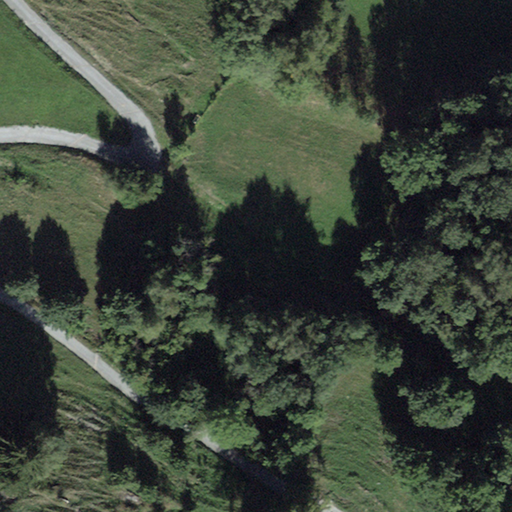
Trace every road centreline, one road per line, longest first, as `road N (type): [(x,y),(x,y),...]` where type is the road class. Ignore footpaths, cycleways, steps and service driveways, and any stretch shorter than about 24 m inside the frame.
road 1 (track): [(139,149),(281,264),(442,350),(511,403)]
road 2 (track): [(0,297),(131,392),(333,511)]
road 3 (track): [(16,0),(122,102),(142,141),(125,156),(61,138),(0,137)]
